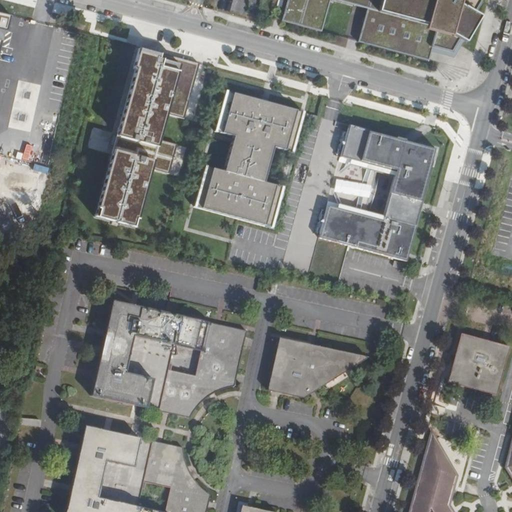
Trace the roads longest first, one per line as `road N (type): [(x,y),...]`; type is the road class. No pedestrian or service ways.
road 1 (unclassified): [(378,511),(486,109)]
road 2 (unclassified): [(97,0),(486,109)]
